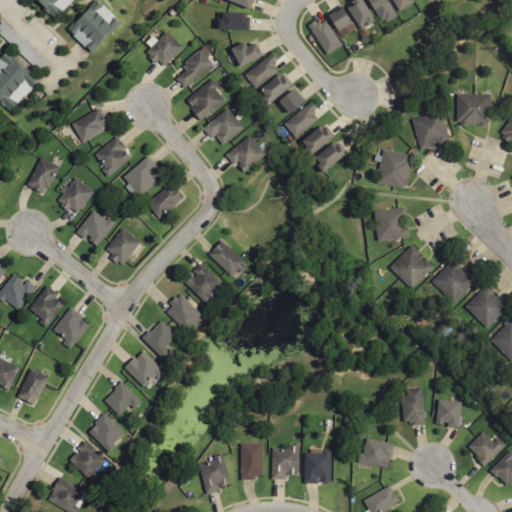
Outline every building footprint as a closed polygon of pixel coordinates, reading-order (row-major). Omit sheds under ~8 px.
[(39,0),(57,15),(70,0),(39,0)] [(118,22),(94,0),(67,28),(91,50),(118,22)] [(225,0),(225,1),(249,10),(252,0),(225,0)] [(372,23),(363,0),(355,0),(346,4),(356,29),(372,23)] [(367,0),(379,24),(395,17),(387,0),(367,0)] [(389,0),(396,12),(414,3),(412,0),(389,0)] [(327,16),(338,38),(354,30),(343,7),(327,16)] [(250,31),(251,15),(217,14),(217,30),(250,31)] [(327,20),(318,25),(316,21),(308,25),(325,56),(342,46),(327,20)] [(158,60),(165,67),(183,47),(166,32),(145,54),(155,63),(158,60)] [(238,68),(263,56),(256,42),(245,47),(243,42),(229,49),(238,68)] [(6,49),(0,55),(0,98),(10,108),(37,78),(6,49)] [(246,72),(254,87),(282,71),(273,56),(246,72)] [(266,104),(293,87),(284,73),(257,90),(266,104)] [(202,122),(225,100),(216,90),(220,86),(212,78),(187,102),(194,109),(191,111),(202,122)] [(284,113),(303,103),(295,89),(277,99),(284,113)] [(492,95),(457,94),(457,126),(491,126),(492,95)] [(321,117),(309,103),(284,124),(296,139),(321,117)] [(203,130),(212,139),(216,135),(225,145),(245,127),(228,108),(203,130)] [(71,122),(80,142),(109,130),(100,110),(71,122)] [(411,121),(420,150),(450,141),(441,112),(411,121)] [(511,117),(499,136),(511,144),(511,117)] [(335,136),(325,124),(300,142),(309,155),(335,136)] [(234,166),(237,164),(244,173),(266,155),(250,136),(225,155),(234,166)] [(109,176),(133,159),(117,138),(94,155),(109,176)] [(346,155),(337,141),(310,159),(319,173),(346,155)] [(408,189),(414,156),(384,150),(377,184),(408,189)] [(164,174),(147,156),(121,180),(138,198),(164,174)] [(26,185),(45,195),(59,167),(40,157),(26,185)] [(66,187),(56,201),(69,211),(70,208),(78,213),(94,191),(76,178),(68,188),(66,187)] [(182,197),(168,184),(147,206),(161,219),(182,197)] [(376,240),(408,239),(407,209),(375,210),(376,240)] [(98,247),(114,224),(93,210),(77,232),(98,247)] [(107,250),(114,255),(112,258),(122,266),(140,241),(122,229),(107,250)] [(208,255),(233,278),(246,263),(221,241),(208,255)] [(390,267),(411,289),(433,269),(412,246),(390,267)] [(432,284),(454,304),(474,281),(452,261),(432,284)] [(185,282),(203,301),(221,285),(203,265),(185,282)] [(0,297),(18,311),(36,286),(27,280),(25,283),(14,274),(0,292),(0,297)] [(63,303),(56,299),(59,293),(45,285),(29,313),(51,325),(63,303)] [(466,307),(488,329),(509,306),(487,285),(466,307)] [(185,331),(202,316),(182,294),(165,310),(185,331)] [(90,324),(71,309),(54,330),(65,339),(62,343),(70,349),(90,324)] [(511,361),(511,319),(491,341),(511,361)] [(166,346),(177,337),(162,320),(143,337),(162,359),(170,351),(166,346)] [(145,388),(163,370),(142,350),(125,368),(145,388)] [(0,387),(8,392),(19,368),(0,358),(0,387)] [(48,376),(29,369),(19,399),(37,406),(48,376)] [(142,403),(122,382),(103,400),(119,416),(130,405),(134,410),(142,403)] [(404,424),(425,423),(424,389),(403,389),(404,424)] [(437,424),(447,424),(447,428),(460,428),(461,401),(438,400),(437,424)] [(109,452),(126,434),(104,413),(87,431),(109,452)] [(506,446),(499,438),(494,443),(483,431),(467,447),(485,466),(506,446)] [(389,469),(393,443),(364,439),(361,465),(389,469)] [(68,457),(88,479),(106,462),(87,441),(68,457)] [(264,444),(242,444),(241,478),(264,479),(264,444)] [(299,445),(289,444),(289,449),(272,448),(271,480),(287,480),(287,476),(298,476),(299,445)] [(511,451),(510,449),(491,470),(509,488),(511,484),(511,451)] [(331,483),(331,451),(305,450),(304,484),(319,484),(319,483),(331,483)] [(205,495),(221,491),(220,487),(230,485),(224,454),(213,456),(214,461),(199,464),(205,495)] [(70,511),(71,511),(84,491),(60,478),(48,499),(70,511)] [(369,511),(379,511),(399,501),(390,486),(363,500),(369,511)]
